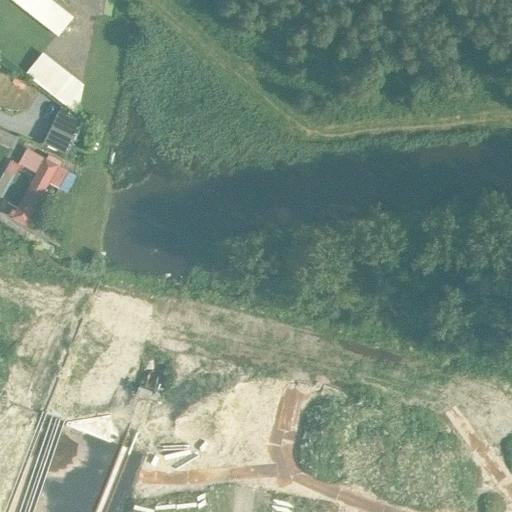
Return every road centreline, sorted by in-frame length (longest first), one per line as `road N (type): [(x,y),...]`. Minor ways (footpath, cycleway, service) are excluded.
road 1 (unclassified): [(511,483),(408,438),(279,418),(142,422),(0,445)]
road 2 (motorway): [(219,511),(0,424)]
